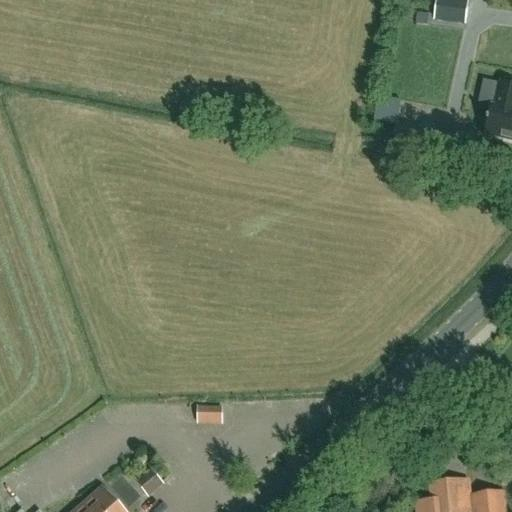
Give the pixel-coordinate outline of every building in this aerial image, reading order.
[(466,27),(471,3),(456,0),(438,0),(435,21),(466,27)] [(491,108),(484,136),(511,141),(511,87),(499,85),(494,108),(491,108)] [(397,126),(392,151),(451,163),(456,137),(397,126)] [(227,426),(228,417),(202,417),(202,426),(227,426)] [(416,511),(507,511),(505,493),(471,497),(470,481),(429,485),(431,502),(415,504),(416,511)] [(122,511),(102,489),(76,511),(40,511),(41,511),(40,511),(24,511),(23,511),(21,511),(122,511)]
